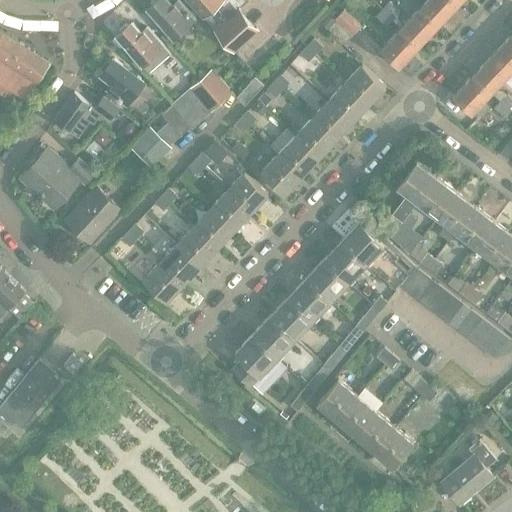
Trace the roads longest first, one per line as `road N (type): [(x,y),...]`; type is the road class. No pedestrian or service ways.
road 1 (residential): [(163,368),(406,106)]
road 2 (residential): [(163,368),(78,300),(0,203)]
road 3 (residential): [(329,511),(163,368)]
road 4 (residential): [(0,168),(67,74),(66,13)]
road 5 (residential): [(406,106),(504,0)]
road 6 (residential): [(511,186),(406,106)]
